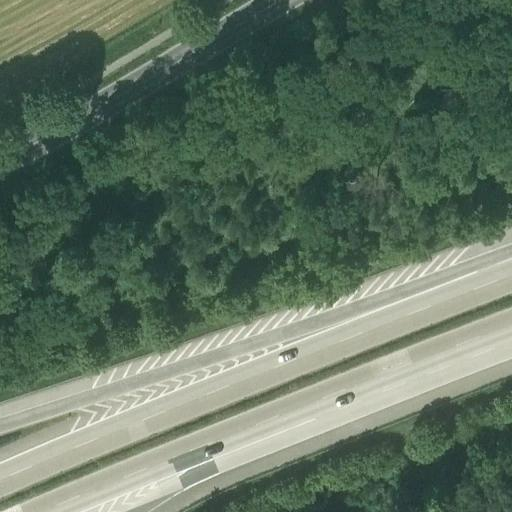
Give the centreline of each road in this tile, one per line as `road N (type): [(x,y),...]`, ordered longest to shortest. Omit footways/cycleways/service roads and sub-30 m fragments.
road 1 (motorway): [(484,279),(0,478)]
road 2 (motorway): [(484,279),(399,289),(0,425)]
road 3 (secondary): [(278,0),(0,160)]
road 4 (motorway): [(217,433),(511,318)]
road 5 (motorway): [(38,511),(217,433)]
